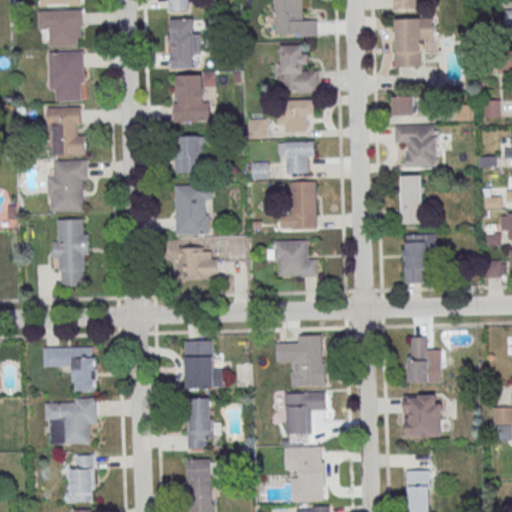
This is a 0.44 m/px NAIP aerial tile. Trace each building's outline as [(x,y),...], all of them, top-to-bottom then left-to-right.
[(168,0),(169,10),(193,10),(192,0),(168,0)] [(274,0),(275,33),(302,32),(302,36),(318,35),(317,19),(303,19),(303,0),(274,0)] [(394,0),(394,8),(421,8),(421,0),(394,0)] [(38,11),(81,10),(81,26),(80,26),(80,37),(77,37),(77,45),(49,46),(49,29),(38,29),(38,11)] [(395,18),(433,17),(434,38),(422,38),(423,65),(396,66),(395,18)] [(170,18),(170,67),(193,67),(193,52),(201,52),(201,30),(193,30),(193,18),(170,18)] [(319,91),(319,70),(307,70),(307,44),(279,44),(279,91),(319,91)] [(48,52),(82,51),(83,82),(80,82),(80,100),(56,101),(56,89),(49,90),(48,52)] [(207,74),(174,74),(174,121),(207,121),(207,74)] [(415,114),(415,94),(394,94),(394,114),(415,114)] [(315,117),(314,99),(278,99),(279,131),(307,130),(306,117),(315,117)] [(501,99),(485,99),(485,115),(501,115),(501,99)] [(48,107),(81,106),(81,124),(78,124),(78,134),(85,134),(86,154),(54,155),(54,123),(48,123),(48,107)] [(265,118),(249,118),(249,137),(265,137),(265,118)] [(395,125),(438,124),(439,165),(407,166),(407,153),(409,153),(408,145),(410,145),(410,141),(395,141),(395,125)] [(206,172),(206,135),(177,135),(177,172),(206,172)] [(312,140),(279,140),(279,157),(287,157),(287,171),(312,171),(312,140)] [(480,156),(480,165),(497,165),(497,156),(480,156)] [(53,160),(86,160),(86,179),(82,179),(83,211),(51,211),(51,194),(48,194),(47,176),(54,176),(53,160)] [(252,177),(269,177),(269,162),(252,162),(252,177)] [(424,174),(400,174),(400,223),(424,223),(424,174)] [(317,180),(291,180),(291,227),(317,227),(317,180)] [(175,185),(213,184),(213,198),(205,198),(206,214),(209,213),(209,232),(176,233),(175,185)] [(485,207),(501,207),(501,196),(485,196),(485,207)] [(511,236),(511,210),(501,211),(501,237),(511,236)] [(58,219),(84,218),(84,233),(89,233),(90,253),(85,253),(85,269),(83,270),(84,285),(62,286),(61,271),(60,271),(59,257),(55,257),(54,240),(58,240),(58,219)] [(498,244),(498,232),(486,232),(487,245),(498,244)] [(404,282),(427,282),(427,252),(437,252),(437,233),(404,233),(404,282)] [(274,240),(307,239),(308,257),(318,257),(318,275),(301,276),(301,274),(279,275),(278,258),(275,258),(274,240)] [(218,256),(210,256),(210,247),(179,247),(179,275),(218,275),(218,256)] [(276,342),(298,341),(298,334),(321,334),(322,363),(325,362),(326,384),(292,385),(291,369),(293,369),(292,360),(276,361),(276,342)] [(430,336),(408,336),(408,381),(430,381),(430,336)] [(185,340),(185,387),(215,387),(215,340),(185,340)] [(95,347),(43,347),(44,367),(73,367),(73,391),(95,391),(95,347)] [(285,392),(286,433),(314,433),(314,410),(326,410),(325,391),(285,392)] [(404,394),(436,394),(436,403),(442,403),(443,435),(406,435),(406,416),(410,416),(410,413),(404,413),(404,394)] [(188,446),(208,446),(208,437),(221,437),(220,420),(211,420),(211,397),(188,397),(188,446)] [(46,444),(90,444),(90,426),(97,426),(96,399),(46,399),(46,444)] [(494,406),(494,439),(511,439),(511,406),(494,406)] [(285,446),(323,445),(323,460),(326,460),(327,484),(324,484),(324,499),(292,500),(292,477),(299,476),(299,468),(285,469),(285,446)] [(93,456),(69,456),(69,502),(93,502),(93,456)] [(211,511),(212,458),(188,458),(187,511),(211,511)] [(430,511),(431,469),(407,469),(406,511),(430,511)]
